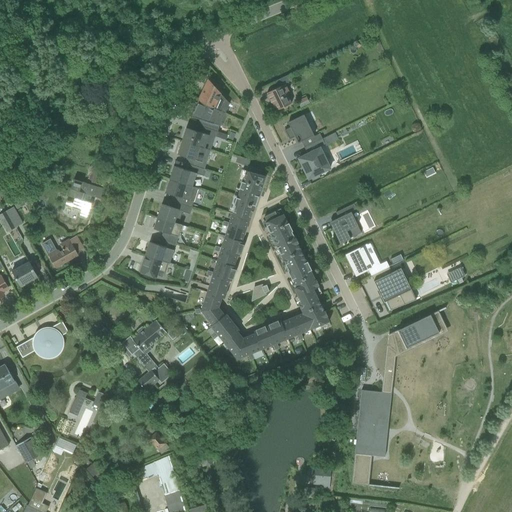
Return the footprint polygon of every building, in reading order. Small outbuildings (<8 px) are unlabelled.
[(209,79),(198,100),(224,112),(229,103),(209,79)] [(264,93),(273,111),(292,102),(284,84),(264,93)] [(224,112),(198,100),(192,116),(220,126),(224,112)] [(296,142),(312,135),(302,113),(286,121),(289,126),(283,129),(288,139),(293,136),(296,142)] [(183,126),(179,140),(204,148),(209,134),(183,126)] [(327,132),(316,138),(320,145),(331,140),(327,132)] [(175,153),(200,161),(204,148),(179,140),(175,153)] [(305,179),(329,168),(318,146),(295,156),(305,179)] [(171,165),(167,178),(191,186),(195,173),(171,165)] [(241,170),(229,211),(252,218),(265,177),(241,170)] [(163,192),(186,200),(191,186),(167,178),(163,192)] [(76,215),(85,218),(94,186),(70,179),(63,205),(77,209),(76,215)] [(10,208),(18,204),(14,197),(6,201),(10,208)] [(159,203),(154,217),(172,223),(177,209),(159,203)] [(355,209),(353,203),(334,212),(336,217),(327,221),(337,244),(349,239),(345,230),(356,225),(349,212),(355,209)] [(0,208),(0,229),(15,223),(8,205),(0,208)] [(252,218),(229,211),(225,222),(248,230),(252,218)] [(287,238),(293,250),(300,247),(284,214),(277,217),(282,228),(287,238)] [(151,227),(168,233),(172,223),(154,217),(151,227)] [(272,233),(282,228),(277,217),(267,222),(272,233)] [(248,230),(225,222),(222,233),(245,240),(248,230)] [(272,233),(277,243),(287,238),(282,228),(272,233)] [(245,240),(222,233),(217,248),(241,255),(245,240)] [(282,255),(293,250),(287,238),(277,243),(282,255)] [(53,269),(78,257),(70,241),(45,252),(53,269)] [(148,241),(142,254),(160,261),(165,248),(148,241)] [(352,275),(379,263),(369,242),(342,255),(352,275)] [(289,271),(307,263),(300,247),(293,250),(282,255),(289,271)] [(241,255),(217,248),(214,259),(237,266),(241,255)] [(136,269),(154,276),(160,261),(142,254),(136,269)] [(237,266),(214,259),(210,273),(233,280),(237,266)] [(17,286),(36,276),(28,261),(8,271),(17,286)] [(292,281),(313,272),(309,263),(307,263),(289,271),(288,272),(292,281)] [(389,311),(415,298),(399,267),(373,280),(389,311)] [(464,276),(460,267),(446,274),(450,283),(464,276)] [(293,280),(299,295),(318,287),(312,272),(293,280)] [(233,280),(210,273),(207,283),(230,290),(233,280)] [(230,290),(207,283),(204,292),(206,292),(223,297),(227,299),(230,290)] [(256,283),(245,285),(246,297),(257,296),(256,283)] [(296,297),(299,305),(319,297),(322,296),(318,287),(299,295),(296,297)] [(220,307),(223,297),(206,292),(201,311),(220,307)] [(303,314),(309,330),(329,322),(319,297),(299,305),(303,314)] [(225,313),(220,307),(201,311),(211,324),(225,313)] [(232,322),(225,313),(211,324),(209,326),(217,335),(232,322)] [(303,314),(292,319),(298,335),(309,330),(303,314)] [(438,332),(429,314),(387,335),(382,381),(381,391),(361,389),(351,485),(368,487),(371,457),(385,458),(392,388),(395,353),(438,332)] [(292,319),(281,323),(288,339),(298,335),(292,319)] [(66,332),(61,320),(50,326),(47,326),(43,327),(40,328),(37,330),(34,332),(32,335),(30,338),(15,347),(21,357),(32,351),(35,355),(38,358),(41,359),(46,360),(50,359),(54,357),(57,355),(60,352),(61,348),(62,345),(62,342),(61,339),(61,336),(66,332)] [(141,352),(165,333),(154,320),(130,339),(141,352)] [(239,330),(232,322),(217,335),(223,343),(224,342),(237,331),(239,330)] [(281,323),(267,329),(274,345),(288,339),(281,323)] [(267,329),(255,334),(261,350),(274,345),(267,329)] [(243,339),(237,331),(224,342),(238,359),(250,354),(243,339)] [(255,334),(243,339),(250,354),(261,350),(255,334)] [(173,368),(193,352),(182,338),(162,354),(173,368)] [(0,396),(16,387),(3,364),(0,365),(0,396)] [(92,402),(73,391),(60,412),(78,422),(83,413),(85,415),(92,402)] [(151,434),(143,438),(150,450),(158,445),(151,434)] [(39,463),(23,435),(7,445),(23,472),(39,463)] [(51,465),(60,442),(52,438),(42,461),(51,465)] [(160,456),(133,467),(138,480),(150,476),(158,497),(173,491),(160,456)] [(308,465),(307,486),(313,486),(312,491),(323,491),(324,466),(308,465)] [(18,483),(27,476),(20,468),(12,474),(18,483)]
